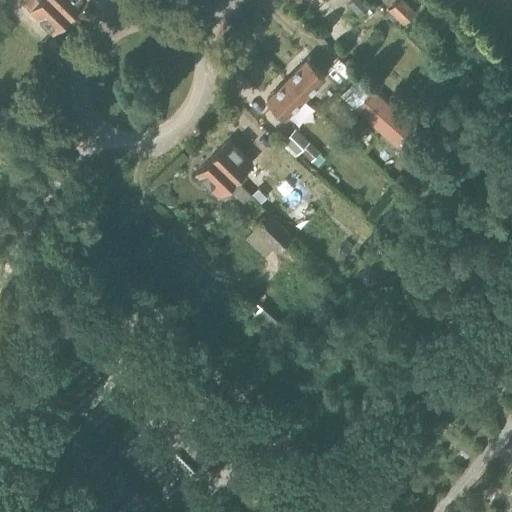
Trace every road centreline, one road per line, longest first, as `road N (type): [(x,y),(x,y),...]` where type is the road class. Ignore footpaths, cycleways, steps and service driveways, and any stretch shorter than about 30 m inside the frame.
road 1 (track): [(0,289),(90,121)]
road 2 (residential): [(90,121),(126,140),(178,121),(199,84),(193,35)]
road 3 (residential): [(193,35),(148,22),(98,45),(78,84),(90,121)]
